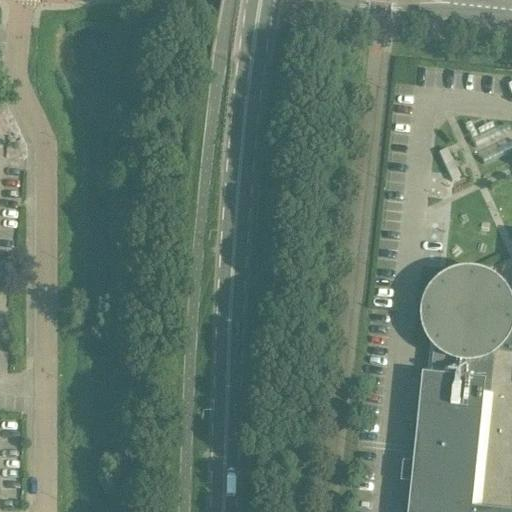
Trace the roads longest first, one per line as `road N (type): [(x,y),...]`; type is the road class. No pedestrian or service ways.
road 1 (unclassified): [(46,511),(45,144),(15,74),(22,0)]
road 2 (secondary): [(223,511),(262,0)]
